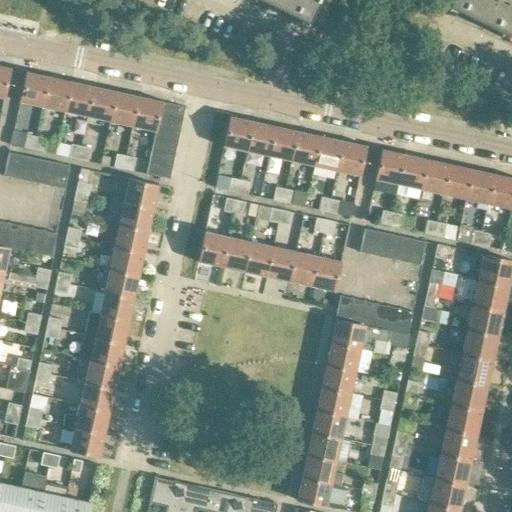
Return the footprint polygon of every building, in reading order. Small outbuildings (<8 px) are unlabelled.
[(271,0),(307,17),(305,21),(306,22),(316,0),(271,0)] [(511,0),(448,0),(446,5),(447,6),(449,2),(508,30),(506,34),(511,22),(511,0)] [(9,68),(0,66),(0,96),(3,97),(2,98),(3,99),(10,67),(9,67),(9,68)] [(27,70),(26,70),(19,102),(42,107),(48,77),(27,72),(27,70)] [(42,107),(65,112),(71,80),(71,82),(48,77),(42,107)] [(72,80),(71,80),(65,112),(87,117),(94,87),(72,82),(72,80)] [(116,91),(94,87),(87,117),(110,122),(117,90),(116,90),(116,91)] [(117,90),(110,122),(133,127),(139,97),(117,92),(117,90)] [(161,101),(139,97),(133,127),(155,131),(156,126),(159,114),(162,100),(161,100),(161,101)] [(162,100),(159,114),(182,119),(185,106),(162,101),(162,100)] [(180,131),(182,119),(159,114),(156,126),(180,131)] [(227,127),(223,146),(224,147),(224,145),(246,150),(252,121),(231,117),(231,115),(230,115),(227,127)] [(252,121),(246,150),(269,155),(275,125),(275,126),(252,121)] [(276,125),(275,125),(269,155),(291,160),(298,131),(276,126),(276,125)] [(156,126),(155,131),(153,138),(177,143),(180,131),(156,126)] [(320,136),(298,131),(291,160),(314,165),(321,135),(320,134),(320,136)] [(23,147),(33,149),(36,135),(26,133),(23,147)] [(45,137),(36,135),(33,149),(42,151),(45,137)] [(321,135),(314,165),(337,169),(343,141),(321,136),(321,135)] [(175,155),(177,143),(153,138),(151,150),(175,155)] [(365,146),(343,141),(337,169),(359,174),(358,176),(359,176),(366,144),(365,144),(365,146)] [(58,143),(55,154),(68,157),(71,145),(58,143)] [(68,157),(78,159),(81,145),(71,143),(71,145),(68,157)] [(90,147),(81,145),(78,159),(87,161),(90,147)] [(398,183),(404,154),(382,150),(383,148),(382,148),(375,179),(375,180),(376,178),(398,183)] [(151,150),(148,162),(172,167),(175,155),(151,150)] [(3,175),(15,178),(21,155),(8,152),(3,175)] [(113,167),(123,169),(126,155),(116,153),(113,167)] [(426,159),(404,154),(398,183),(420,188),(427,158),(426,159)] [(15,178),(27,181),(33,157),(21,155),(15,178)] [(135,157),(126,155),(123,169),(133,171),(135,157)] [(27,181),(39,183),(45,160),(33,157),(27,181)] [(428,158),(427,158),(420,188),(443,193),(449,164),(427,160),(428,158)] [(39,183),(51,186),(57,162),(45,160),(39,183)] [(69,165),(57,162),(51,186),(64,189),(69,165)] [(170,179),(172,167),(148,162),(146,174),(170,179)] [(471,169),(449,164),(443,193),(466,198),(472,168),(472,167),(471,169)] [(472,169),(466,198),(476,200),(475,207),(487,209),(488,203),(495,174),(472,169)] [(488,203),(510,207),(510,209),(511,209),(511,203),(511,178),(495,174),(488,203)] [(231,176),(228,190),(237,192),(240,178),(231,176)] [(159,186),(159,185),(127,178),(123,201),(153,207),(157,185),(159,186)] [(240,178),(237,192),(247,194),(250,180),(240,178)] [(91,185),(78,182),(75,191),(89,194),(91,185)] [(273,200),(282,202),(285,188),(276,186),(273,200)] [(295,190),(285,188),(282,202),(292,204),(295,190)] [(87,204),(89,194),(75,191),(73,201),(87,204)] [(328,212),(330,198),(321,196),(318,210),(328,212)] [(110,198),(105,220),(118,223),(148,230),(153,207),(123,201),(110,198)] [(223,211),(232,213),(235,200),(226,198),(223,211)] [(340,200),(330,198),(328,212),(337,214),(340,200)] [(235,200),(232,213),(242,215),(245,202),(235,200)] [(268,221),(278,223),(281,210),(271,207),(268,221)] [(290,212),(281,210),(278,223),(287,225),(290,212)] [(388,225),(391,212),(382,210),(379,223),(388,225)] [(401,215),(391,212),(388,225),(399,227),(401,215)] [(313,231),(323,233),(326,219),(316,217),(313,231)] [(335,221),(326,219),(323,233),(332,235),(335,221)] [(434,235),(437,222),(427,220),(424,233),(434,235)] [(8,222),(3,246),(9,248),(9,247),(15,248),(20,225),(8,222)] [(446,224),(437,222),(434,235),(443,237),(446,224)] [(143,252),(148,230),(118,223),(113,246),(143,252)] [(32,227),(20,225),(15,248),(27,251),(32,227)] [(81,229),(68,226),(66,236),(79,239),(81,229)] [(27,251),(39,254),(44,230),(32,227),(27,251)] [(359,252),(371,254),(376,231),(364,228),(359,252)] [(56,233),(44,230),(39,254),(51,256),(56,233)] [(206,230),(205,230),(201,248),(198,262),(199,262),(199,260),(221,265),(227,236),(206,232),(206,230)] [(473,230),(470,243),(479,245),(482,232),(473,230)] [(371,254),(383,257),(388,233),(376,231),(371,254)] [(488,247),(491,234),(482,232),(479,245),(488,247)] [(400,236),(388,233),(383,257),(395,260),(400,236)] [(77,248),(79,239),(66,236),(64,246),(77,248)] [(221,265),(244,270),(250,241),(227,236),(221,265)] [(395,260),(407,262),(412,239),(400,236),(395,260)] [(419,265),(419,264),(425,241),(412,239),(407,262),(419,265)] [(250,241),(244,270),(266,275),(273,246),(250,241)] [(445,260),(448,246),(437,244),(434,258),(445,260)] [(9,248),(3,246),(0,245),(0,269),(4,271),(9,248)] [(113,246),(108,269),(138,275),(143,252),(113,246)] [(266,275),(289,280),(295,251),(273,246),(266,275)] [(295,251),(289,280),(312,285),(318,256),(295,251)] [(511,260),(483,254),(478,279),(508,285),(511,266),(511,260)] [(312,285),(331,289),(333,289),(333,291),(334,291),(341,260),(340,259),(340,261),(318,256),(312,285)] [(37,267),(34,277),(48,280),(50,270),(37,267)] [(108,269),(104,289),(103,291),(133,298),(135,289),(138,275),(108,269)] [(33,286),(34,277),(10,271),(8,280),(33,286)] [(72,275),(58,272),(56,281),(70,284),(72,275)] [(48,280),(34,277),(33,286),(32,286),(46,289),(48,280)] [(507,289),(508,285),(478,279),(476,289),(472,304),(503,310),(507,289)] [(70,284),(56,281),(54,291),(68,294),(70,284)] [(442,284),(429,281),(426,294),(440,297),(442,284)] [(128,320),(133,298),(103,291),(99,314),(128,320)] [(35,292),(33,301),(42,303),(44,294),(35,292)] [(437,309),(440,297),(426,294),(423,307),(437,309)] [(340,295),(334,319),(346,322),(352,297),(340,295)] [(352,297),(346,322),(358,324),(364,300),(352,297)] [(364,300),(358,324),(364,326),(365,325),(370,327),(376,303),(364,300)] [(376,303),(370,327),(382,329),(388,305),(376,303)] [(497,335),(503,310),(472,304),(467,328),(497,335)] [(388,305),(382,329),(389,331),(391,331),(394,332),(400,308),(388,305)] [(437,309),(423,307),(421,319),(446,324),(448,312),(437,309)] [(400,308),(394,332),(407,334),(412,311),(400,308)] [(27,312),(25,322),(39,325),(41,315),(27,312)] [(88,312),(83,334),(94,336),(123,343),(128,320),(99,314),(88,312)] [(62,320),(48,317),(46,326),(60,329),(62,320)] [(336,321),(331,342),(360,348),(372,351),(373,351),(376,340),(387,343),(389,331),(382,329),(370,327),(365,325),(364,326),(358,324),(346,322),(334,319),(334,320),(336,321)] [(23,331),(37,334),(39,325),(25,322),(23,331)] [(58,339),(60,329),(46,326),(44,336),(58,339)] [(492,360),(497,335),(467,328),(462,353),(492,360)] [(37,334),(23,331),(20,344),(34,347),(37,334)] [(387,343),(386,344),(393,345),(407,348),(409,335),(407,334),(394,332),(391,331),(389,331),(387,343)] [(418,331),(415,343),(427,346),(430,333),(418,331)] [(83,334),(78,357),(89,359),(118,365),(123,343),(94,336),(83,334)] [(331,342),(326,364),(355,371),(360,348),(331,342)] [(415,343),(412,356),(424,359),(427,346),(415,343)] [(393,345),(391,355),(404,358),(407,348),(393,345)] [(486,385),(492,360),(462,353),(456,378),(486,385)] [(391,355),(389,365),(402,368),(404,358),(391,355)] [(17,357),(15,367),(29,370),(31,360),(17,357)] [(89,359),(84,382),(113,388),(118,365),(89,359)] [(52,365),(39,362),(37,371),(50,374),(52,365)] [(326,364),(321,387),(350,393),(355,371),(326,364)] [(24,393),(29,370),(15,367),(10,366),(5,389),(24,393)] [(48,384),(50,374),(37,371),(35,381),(48,384)] [(481,410),(486,385),(456,378),(451,403),(481,410)] [(113,388),(84,382),(74,380),(70,402),(80,404),(108,411),(113,388)] [(407,380),(404,392),(416,395),(419,382),(407,380)] [(321,387),(316,409),(345,416),(357,418),(361,396),(350,393),(321,387)] [(383,390),(381,400),(395,403),(397,393),(383,390)] [(404,392),(401,406),(413,408),(416,395),(404,392)] [(393,413),(395,403),(381,400),(379,410),(393,413)] [(8,402),(5,412),(19,415),(21,405),(8,402)] [(475,434),(481,410),(451,403),(445,428),(475,434)] [(65,413),(62,424),(75,427),(103,433),(108,411),(80,404),(77,416),(65,413)] [(29,407),(27,417),(39,419),(41,410),(29,407)] [(316,409),(311,432),(340,438),(345,416),(316,409)] [(3,421),(17,424),(19,415),(5,412),(3,421)] [(37,428),(39,419),(27,417),(25,426),(37,428)] [(99,455),(103,433),(75,427),(70,449),(69,448),(68,449),(100,456),(100,455),(99,455)] [(470,459),(475,434),(445,428),(440,453),(470,459)] [(396,429),(393,442),(406,445),(408,432),(396,429)] [(307,454),(335,461),(340,438),(311,432),(307,454)] [(373,435),(371,445),(385,448),(387,438),(373,435)] [(393,442),(390,455),(403,458),(406,445),(393,442)] [(12,458),(15,446),(7,444),(4,456),(12,458)] [(383,458),(385,448),(371,445),(369,455),(383,458)] [(51,454),(43,452),(40,464),(48,466),(51,454)] [(465,484),(470,459),(440,453),(435,478),(465,484)] [(51,454),(48,466),(57,468),(59,455),(51,454)] [(307,454),(302,477),(339,485),(342,474),(333,472),(335,461),(307,454)] [(82,460),(73,458),(71,471),(79,473),(82,460)] [(20,487),(14,511),(38,511),(45,482),(46,478),(24,473),(21,487),(20,487)] [(178,511),(185,483),(155,476),(149,502),(166,505),(164,511),(178,511)] [(465,484),(435,478),(425,476),(420,500),(429,502),(459,509),(465,484)] [(295,498),(295,499),(342,509),(347,487),(339,485),(302,477),(297,498),(295,498)] [(385,479),(382,492),(395,495),(398,481),(385,479)] [(363,480),(361,490),(375,493),(377,483),(363,480)] [(14,511),(20,487),(0,482),(0,511),(14,511)] [(60,511),(64,496),(66,497),(68,487),(45,482),(38,511),(60,511)] [(185,483),(178,511),(193,511),(195,508),(211,511),(216,490),(185,483)] [(242,511),(246,497),(216,490),(211,511),(215,511),(242,511)] [(373,503),(375,493),(361,490),(359,500),(373,503)] [(382,492),(380,505),(389,507),(392,507),(395,495),(382,492)] [(85,511),(88,502),(66,497),(64,496),(60,511),(85,511)] [(274,511),(277,503),(246,497),(242,511),(274,511)] [(458,511),(459,509),(429,502),(427,511),(458,511)]
